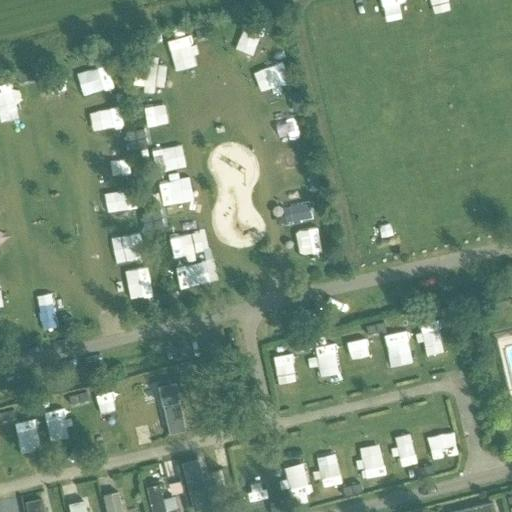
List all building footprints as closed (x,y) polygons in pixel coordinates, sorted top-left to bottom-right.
[(431,320),(422,322),(422,333),(431,333),(432,343),(448,340),(448,311),(433,311),(431,320)] [(415,317),(389,319),(388,331),(384,331),(385,343),(392,342),(392,348),(417,345),(415,317)] [(372,325),(348,331),(356,360),(380,354),(372,325)] [(331,335),(305,342),(314,372),(340,365),(337,355),(341,355),(342,345),(334,344),(331,335)] [(511,335),(497,339),(511,400),(511,399),(511,335)] [(133,380),(119,383),(129,422),(143,419),(133,380)] [(305,415),(337,405),(333,391),(301,401),(305,415)] [(480,403),(465,409),(472,423),(468,424),(484,460),(502,452),(480,403)] [(23,460),(11,408),(0,410),(0,427),(4,447),(13,445),(16,461),(23,460)] [(117,426),(108,428),(113,453),(123,450),(117,426)] [(427,447),(428,452),(423,453),(423,462),(431,462),(433,468),(448,465),(446,456),(452,454),(450,445),(443,447),(442,444),(427,447)] [(353,456),(359,479),(350,480),(352,490),(379,484),(371,453),(353,456)] [(135,469),(119,471),(122,490),(138,488),(135,469)] [(209,511),(200,475),(185,478),(193,511),(209,511)] [(160,481),(148,483),(154,511),(177,511),(177,508),(166,509),(160,481)] [(123,511),(119,490),(104,493),(107,511),(123,511)] [(41,497),(27,499),(29,511),(49,511),(49,506),(42,506),(41,497)] [(80,511),(78,498),(66,500),(67,511),(80,511)] [(497,511),(494,502),(452,511),(497,511)]
